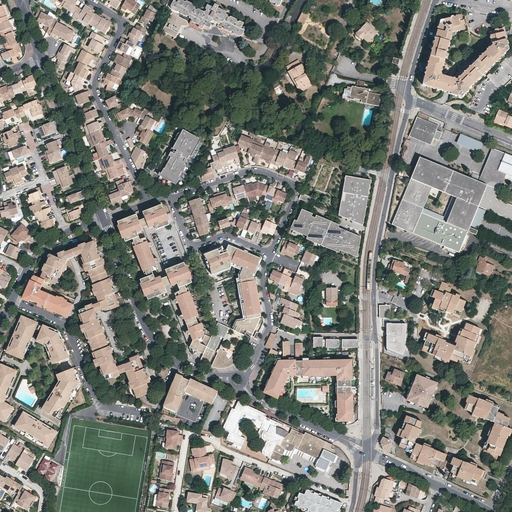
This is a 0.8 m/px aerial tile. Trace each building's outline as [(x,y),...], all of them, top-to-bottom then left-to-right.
[(66,0),(65,3),(64,5),(63,6),(74,14),(79,7),(76,5),(74,4),(76,2),(76,0),(66,0)] [(108,0),(110,1),(110,2),(113,4),(112,5),(112,6),(116,8),(121,0),(108,0)] [(141,5),(133,0),(125,0),(121,7),(126,10),(127,8),(128,7),(132,10),(132,11),(135,13),(141,5)] [(197,25),(196,26),(201,29),(203,25),(209,28),(211,24),(214,23),(215,22),(218,24),(221,23),(222,25),(223,26),(222,28),(238,36),(241,35),(243,32),(242,31),(242,29),(241,28),(241,26),(243,22),(240,20),(237,21),(236,18),(231,16),(228,16),(227,14),(225,13),(224,10),(218,7),(219,5),(215,2),(213,6),(207,3),(205,7),(202,8),(202,7),(198,8),(197,5),(194,6),(192,5),(191,3),(186,0),(184,0),(183,0),(177,0),(176,1),(174,0),(173,2),(172,1),(170,5),(171,8),(175,10),(178,10),(179,13),(184,15),(187,14),(188,17),(189,18),(190,21),(197,25)] [(0,22),(9,20),(3,5),(0,6),(0,22)] [(74,14),(73,17),(77,20),(79,18),(88,24),(89,23),(95,14),(92,12),(90,11),(90,10),(85,6),(82,10),(79,7),(74,14)] [(157,14),(147,9),(144,17),(143,19),(142,18),(140,21),(148,25),(150,21),(153,22),(157,14)] [(305,11),(303,9),(297,22),(302,25),(308,15),(304,13),(305,11)] [(54,18),(38,10),(36,16),(39,18),(38,20),(42,23),(46,24),(50,26),(47,32),(51,34),(52,32),(58,21),(54,18)] [(177,15),(176,14),(169,10),(167,13),(170,14),(179,19),(183,21),(186,22),(185,20),(183,18),(177,15)] [(102,18),(95,13),(95,14),(89,23),(93,26),(92,28),(95,30),(96,28),(105,34),(112,23),(107,20),(106,22),(102,19),(102,18)] [(179,19),(170,14),(161,32),(175,39),(181,26),(187,24),(186,22),(183,21),(179,19)] [(478,56),(474,59),(473,59),(472,60),(471,60),(471,61),(471,62),(470,64),(455,78),(440,73),(443,66),(445,58),(446,57),(447,56),(448,56),(448,55),(448,54),(447,54),(447,53),(446,53),(452,33),(453,32),(454,31),(465,28),(462,14),(441,19),(422,84),(449,92),(449,93),(461,96),(463,94),(462,93),(465,90),(508,48),(503,27),(489,30),(492,43),(479,55),(478,56)] [(77,20),(87,26),(88,24),(79,18),(77,20)] [(0,31),(1,36),(4,35),(6,34),(12,32),(13,31),(9,20),(0,22),(0,29),(1,31),(0,31)] [(58,21),(52,32),(56,34),(60,37),(69,41),(74,31),(67,28),(68,27),(58,21)] [(368,43),(374,36),(378,31),(367,21),(356,34),(357,36),(358,37),(358,38),(359,38),(361,39),(362,40),(363,39),(368,43)] [(137,29),(134,27),(132,31),(131,33),(130,32),(128,36),(130,37),(128,41),(134,44),(136,44),(141,33),(142,32),(137,29)] [(4,44),(6,47),(17,43),(12,32),(6,34),(9,42),(7,43),(4,44)] [(100,43),(103,37),(93,32),(90,38),(91,39),(89,43),(90,43),(88,47),(98,52),(99,50),(101,51),(104,45),(100,43)] [(377,38),(374,36),(368,43),(371,45),(377,38)] [(125,53),(126,53),(130,46),(131,47),(132,48),(133,46),(134,44),(128,41),(127,40),(125,44),(120,41),(119,43),(116,49),(125,53)] [(8,51),(1,54),(2,56),(4,60),(12,57),(14,63),(18,61),(16,57),(15,54),(18,53),(21,52),(18,43),(17,43),(6,47),(8,51)] [(60,49),(57,55),(58,56),(57,58),(59,59),(57,64),(63,67),(67,61),(65,60),(67,56),(69,57),(72,51),(75,53),(77,49),(65,43),(63,47),(62,50),(60,49)] [(275,49),(270,45),(264,55),(270,58),(275,49)] [(77,60),(80,62),(87,66),(91,58),(93,60),(95,56),(82,49),(77,60)] [(486,116),(496,93),(496,92),(497,92),(497,91),(511,77),(511,49),(479,80),(478,84),(468,107),(467,108),(476,112),(486,116)] [(127,54),(126,54),(124,57),(123,56),(118,54),(114,62),(116,63),(128,69),(128,68),(130,64),(129,63),(132,57),(127,54)] [(307,72),(301,63),(299,60),(287,66),(289,70),(288,70),(301,91),(307,88),(305,85),(311,82),(306,73),(307,72)] [(83,78),(84,78),(87,74),(85,73),(87,70),(88,66),(87,66),(80,62),(74,73),(83,78)] [(128,69),(116,63),(110,74),(111,74),(121,79),(125,72),(126,72),(128,69)] [(83,78),(74,73),(71,72),(67,80),(72,82),(75,91),(85,88),(83,85),(82,85),(81,83),(82,81),(83,78)] [(106,90),(112,91),(114,89),(113,88),(116,82),(119,84),(122,79),(121,79),(111,74),(110,74),(108,72),(106,76),(104,80),(103,83),(107,85),(106,90)] [(26,80),(23,81),(25,87),(26,88),(27,88),(29,87),(29,89),(34,87),(33,86),(36,85),(32,76),(29,77),(25,78),(26,80)] [(23,81),(23,80),(18,81),(19,83),(11,86),(15,95),(23,92),(21,88),(25,87),(23,81)] [(364,88),(366,81),(362,81),(359,80),(357,88),(361,88),(361,87),(364,88)] [(11,86),(11,84),(0,88),(0,90),(4,102),(16,97),(15,95),(11,86)] [(375,105),(379,106),(381,95),(376,94),(369,93),(370,89),(364,88),(361,87),(361,88),(357,88),(353,87),(353,88),(349,87),(348,89),(346,89),(345,94),(344,94),(343,97),(349,98),(349,96),(359,98),(358,100),(375,104),(375,105)] [(88,90),(75,95),(79,105),(90,100),(89,97),(88,97),(87,95),(88,95),(90,94),(88,90)] [(119,104),(115,96),(106,101),(107,103),(108,105),(109,105),(111,109),(115,107),(116,110),(123,106),(121,103),(119,104)] [(33,113),(41,110),(39,104),(38,104),(36,100),(23,105),(24,106),(18,108),(18,109),(22,118),(25,116),(24,113),(23,111),(31,108),(33,113)] [(88,107),(82,109),(84,114),(85,113),(88,120),(94,118),(98,116),(96,109),(92,111),(90,112),(88,107)] [(134,110),(129,107),(116,114),(120,121),(127,118),(126,116),(128,115),(129,117),(131,116),(135,118),(136,115),(139,117),(143,111),(139,109),(139,110),(136,108),(134,110)] [(508,124),(508,126),(511,127),(511,115),(509,114),(509,113),(498,108),(494,118),(503,122),(508,124)] [(5,120),(14,116),(13,112),(14,112),(12,109),(3,112),(4,115),(3,116),(5,120)] [(155,120),(147,115),(148,114),(143,111),(139,117),(144,120),(143,123),(145,124),(143,127),(149,130),(155,120)] [(417,119),(410,135),(431,144),(434,138),(435,136),(439,138),(440,133),(437,132),(437,130),(439,125),(418,116),(417,119)] [(95,122),(94,118),(88,120),(86,121),(84,122),(86,126),(88,125),(90,133),(101,129),(100,127),(99,123),(98,121),(95,122)] [(51,122),(39,127),(40,131),(43,130),(45,135),(54,132),(51,122)] [(135,134),(138,135),(140,136),(142,137),(141,140),(140,142),(147,146),(154,133),(151,131),(149,130),(143,127),(141,125),(140,125),(138,129),(141,131),(140,132),(137,131),(136,132),(135,134)] [(102,132),(101,129),(90,133),(93,140),(90,141),(93,146),(96,145),(105,141),(104,137),(103,138),(101,132),(102,132)] [(188,132),(183,129),(181,132),(177,140),(173,148),(174,149),(170,156),(171,156),(168,162),(169,162),(166,169),(164,168),(162,171),(160,176),(162,177),(168,180),(176,184),(180,177),(179,176),(182,171),(183,171),(200,138),(193,134),(188,132)] [(3,137),(5,141),(20,135),(18,132),(13,134),(12,130),(4,133),(5,136),(3,137)] [(254,139),(241,134),(237,143),(239,144),(238,144),(242,146),(242,145),(246,147),(245,149),(249,150),(252,143),(253,140),(254,139)] [(484,143),(461,134),(458,144),(481,153),(484,143)] [(8,144),(10,148),(18,145),(16,141),(21,139),(20,135),(5,141),(6,145),(8,144)] [(113,143),(112,139),(105,141),(96,145),(101,158),(102,157),(111,154),(108,145),(113,143)] [(411,140),(405,139),(400,164),(406,166),(411,140)] [(60,150),(56,140),(47,144),(49,150),(50,154),(59,150),(60,150)] [(264,145),(253,140),(249,150),(248,152),(252,154),(253,154),(255,155),(254,157),(253,161),(257,163),(259,158),(260,156),(263,148),(264,145)] [(240,162),(235,145),(223,149),(227,161),(234,158),(236,163),(240,162)] [(276,150),(264,145),(263,148),(260,156),(268,159),(267,161),(271,162),(276,150)] [(15,159),(25,155),(31,153),(29,149),(29,148),(27,148),(25,149),(24,146),(12,151),(15,159)] [(146,152),(136,146),(133,153),(135,154),(131,156),(138,170),(140,169),(142,166),(141,164),(144,162),(145,160),(143,157),(146,152)] [(511,156),(492,148),(478,181),(420,158),(392,225),(459,252),(467,232),(469,228),(478,206),(486,209),(511,220),(511,205),(497,198),(505,178),(507,174),(511,175),(511,156)] [(227,161),(223,149),(216,151),(217,155),(212,156),(214,162),(216,169),(216,170),(222,168),(221,165),(223,165),(224,167),(228,166),(227,161)] [(294,161),(298,153),(290,149),(288,155),(284,163),(289,165),(288,166),(291,167),(291,169),(294,170),(298,162),(294,161)] [(62,158),(59,150),(50,154),(49,154),(46,155),(48,159),(49,159),(51,163),(62,158)] [(288,155),(276,150),(271,162),(275,164),(276,163),(279,164),(279,163),(283,165),(284,163),(288,155)] [(102,157),(107,169),(108,169),(123,163),(121,159),(114,162),(111,154),(102,157)] [(304,173),(311,157),(306,156),(304,161),(302,161),(303,159),(300,157),(298,162),(294,170),(294,172),(297,174),(298,170),(299,169),(300,169),(300,171),(304,173)] [(216,169),(214,162),(208,163),(205,170),(206,173),(203,175),(201,177),(202,181),(212,178),(215,177),(212,170),(216,169)] [(124,167),(123,163),(108,169),(112,179),(126,173),(124,169),(123,170),(122,168),(123,167),(124,167)] [(14,167),(20,184),(24,182),(22,177),(21,176),(27,173),(24,166),(18,168),(17,167),(17,166),(14,167)] [(55,177),(56,181),(69,176),(65,166),(60,168),(60,169),(57,170),(53,172),(56,177),(55,177)] [(16,185),(20,184),(14,167),(10,169),(11,171),(4,174),(7,181),(14,178),(14,180),(16,185)] [(151,173),(151,171),(146,169),(142,176),(148,179),(151,173)] [(73,184),(70,176),(69,176),(56,181),(57,185),(60,184),(62,183),(64,188),(73,184)] [(371,180),(346,176),(342,198),(339,215),(363,226),(371,180)] [(124,183),(123,179),(116,182),(118,188),(122,197),(132,193),(128,183),(125,184),(125,183),(124,183)] [(129,181),(125,183),(125,184),(128,183),(132,193),(134,192),(129,181)] [(266,186),(258,182),(252,184),(248,186),(247,185),(243,186),(247,197),(247,199),(257,195),(261,197),(262,194),(266,186)] [(243,186),(243,185),(232,188),(236,200),(247,197),(243,186)] [(277,190),(274,189),(274,188),(270,186),(269,187),(266,185),(266,186),(262,194),(266,196),(265,198),(273,201),(277,190)] [(123,200),(118,188),(110,192),(111,194),(108,195),(112,204),(123,200)] [(281,192),(277,190),(273,201),(272,202),(277,204),(278,201),(283,203),(287,194),(284,193),(281,192)] [(32,202),(33,205),(40,202),(39,199),(40,199),(39,195),(40,195),(38,191),(29,195),(30,197),(28,198),(30,202),(32,202)] [(70,204),(85,198),(82,191),(67,197),(68,198),(69,203),(70,204)] [(221,192),(217,193),(221,205),(225,204),(229,203),(229,205),(233,203),(231,196),(227,197),(225,191),(221,192)] [(312,195),(303,192),(301,197),(310,201),(312,195)] [(221,205),(217,193),(213,195),(214,197),(209,199),(211,203),(207,204),(209,211),(213,210),(213,208),(216,207),(221,205)] [(203,206),(200,198),(189,201),(191,206),(188,207),(189,210),(192,210),(203,206)] [(17,205),(13,206),(12,200),(7,201),(8,202),(11,216),(15,215),(19,214),(17,205)] [(34,210),(35,213),(42,210),(41,206),(46,204),(44,201),(40,202),(33,205),(30,206),(32,211),(34,210)] [(0,208),(0,207),(0,212),(1,213),(2,217),(6,216),(7,220),(11,219),(11,218),(11,216),(8,202),(4,203),(4,207),(5,208),(3,209),(3,207),(0,208)] [(144,212),(146,219),(149,226),(150,228),(155,226),(157,230),(170,225),(168,220),(169,219),(165,209),(164,210),(162,205),(152,209),(144,212)] [(77,210),(75,206),(67,209),(72,220),(78,217),(80,217),(81,216),(82,215),(80,208),(77,210)] [(205,214),(203,206),(192,210),(193,214),(191,215),(192,219),(205,214)] [(469,228),(477,231),(486,209),(478,206),(469,228)] [(51,211),(50,207),(49,207),(42,210),(35,213),(37,216),(38,216),(40,220),(41,219),(47,217),(46,213),(51,211)] [(343,224),(301,208),(296,220),(293,219),(289,231),(307,238),(307,240),(338,251),(338,249),(358,257),(362,235),(342,228),(343,224)] [(209,222),(206,214),(205,214),(192,219),(193,222),(195,221),(197,226),(209,222)] [(133,239),(139,236),(138,233),(143,231),(142,228),(140,221),(137,215),(129,218),(119,222),(120,226),(119,227),(123,237),(124,237),(126,241),(133,239)] [(50,219),(48,216),(47,217),(41,219),(42,222),(41,223),(43,228),(44,227),(45,230),(55,226),(53,222),(52,223),(51,219),(50,219)] [(247,219),(240,216),(238,221),(236,226),(247,231),(250,225),(245,223),(247,219)] [(229,222),(228,218),(218,221),(220,229),(223,228),(227,227),(232,225),(235,227),(238,221),(234,219),(233,222),(232,221),(229,222)] [(277,225),(265,220),(263,225),(260,232),(264,233),(265,232),(267,233),(273,235),(277,225)] [(258,224),(251,221),(250,225),(247,231),(254,234),(256,231),(260,232),(263,225),(258,223),(258,224)] [(208,223),(197,226),(198,230),(200,236),(209,233),(207,228),(210,228),(208,223)] [(30,231),(22,224),(17,230),(29,241),(31,238),(27,234),(30,231)] [(0,243),(1,244),(3,241),(8,231),(1,227),(0,228),(0,243)] [(29,241),(17,230),(11,236),(19,243),(22,240),(26,244),(29,241)] [(145,274),(147,273),(152,271),(158,269),(157,266),(156,263),(157,262),(158,262),(159,262),(159,261),(159,260),(159,259),(158,259),(157,258),(156,258),(154,259),(150,247),(151,246),(152,246),(153,246),(153,245),(153,244),(152,243),(151,243),(150,243),(149,243),(147,240),(146,238),(140,240),(135,242),(133,243),(134,246),(143,271),(143,270),(145,274)] [(49,257),(40,278),(44,280),(54,284),(57,276),(59,277),(60,277),(69,258),(82,253),(83,256),(82,256),(87,270),(88,270),(90,269),(93,276),(106,271),(100,254),(100,253),(100,252),(100,251),(99,250),(98,250),(97,247),(96,247),(93,240),(86,243),(79,246),(66,251),(59,253),(58,251),(55,252),(55,253),(54,254),(52,253),(51,253),(50,253),(49,253),(49,254),(48,255),(49,256),(49,257)] [(283,255),(284,255),(284,254),(288,256),(289,254),(292,255),(293,253),(296,246),(285,241),(280,254),(283,255)] [(19,253),(20,249),(11,244),(9,248),(6,254),(16,259),(18,256),(17,256),(19,253)] [(255,274),(256,275),(258,270),(260,265),(263,259),(258,257),(257,258),(254,257),(254,256),(251,254),(251,256),(246,253),(246,252),(239,249),(238,250),(235,249),(236,248),(230,245),(228,250),(229,252),(225,253),(225,252),(224,250),(220,251),(219,250),(205,255),(207,257),(209,260),(207,261),(207,263),(208,266),(209,268),(210,270),(212,270),(213,272),(213,275),(231,268),(231,266),(232,266),(232,265),(236,266),(239,267),(238,270),(243,271),(242,272),(242,273),(243,274),(242,277),(243,279),(241,279),(242,283),(240,284),(242,297),(244,296),(245,300),(245,303),(243,304),(245,316),(247,316),(248,320),(246,320),(238,321),(234,330),(247,336),(249,334),(253,336),(261,320),(260,318),(262,317),(262,313),(261,314),(260,309),(258,309),(257,306),(259,305),(258,301),(259,301),(258,293),(257,293),(256,289),(254,289),(254,286),(256,285),(255,281),(256,281),(255,277),(254,277),(255,274)] [(316,255),(305,251),(301,260),(305,261),(308,262),(307,264),(312,266),(316,255)] [(479,257),(474,270),(490,277),(494,267),(484,263),(486,260),(479,257)] [(404,264),(395,261),(395,262),(392,261),(391,267),(388,266),(387,270),(387,269),(385,276),(390,277),(392,273),(401,276),(403,268),(404,264)] [(416,270),(419,264),(413,262),(410,268),(416,270)] [(179,288),(185,285),(192,282),(190,277),(191,277),(187,267),(186,267),(186,266),(180,269),(174,271),(167,274),(171,283),(172,286),(178,284),(179,288)] [(290,274),(287,273),(288,270),(284,268),(282,274),(278,283),(285,286),(283,289),(288,291),(290,289),(290,287),(294,279),(289,277),(290,274)] [(403,268),(401,276),(406,277),(408,276),(410,270),(403,268)] [(276,271),(272,270),(269,279),(274,281),(273,284),(277,286),(278,283),(282,274),(278,272),(276,271)] [(508,277),(493,270),(490,276),(505,283),(508,277)] [(7,272),(3,271),(0,276),(0,285),(5,288),(11,277),(7,275),(6,277),(5,277),(6,275),(7,272)] [(113,287),(106,271),(93,276),(95,283),(93,284),(99,301),(93,304),(86,307),(79,309),(84,323),(82,324),(87,338),(88,338),(90,337),(93,344),(95,351),(93,352),(92,352),(96,360),(97,364),(97,365),(100,365),(102,369),(103,372),(105,378),(126,371),(130,383),(132,387),(132,388),(133,388),(137,397),(141,396),(144,395),(143,392),(150,390),(147,383),(149,382),(146,374),(145,372),(145,371),(146,371),(146,370),(146,369),(146,368),(145,368),(144,367),(143,368),(141,361),(138,362),(135,355),(128,358),(129,359),(129,361),(123,363),(116,366),(115,363),(116,362),(116,361),(116,360),(116,359),(115,359),(114,359),(114,358),(98,318),(99,318),(99,317),(99,316),(99,315),(98,314),(97,314),(96,314),(95,311),(103,309),(109,306),(109,308),(110,309),(117,306),(115,300),(117,299),(114,292),(115,291),(115,290),(115,289),(115,288),(114,288),(113,288),(113,287)] [(148,276),(140,279),(142,283),(142,284),(141,285),(145,295),(146,295),(147,296),(148,300),(159,295),(167,292),(165,286),(164,286),(161,276),(155,278),(154,274),(148,276)] [(305,277),(301,275),(301,276),(300,278),(295,276),(294,279),(290,287),(299,290),(305,277)] [(32,280),(30,279),(27,286),(25,292),(27,293),(25,297),(30,300),(29,302),(37,305),(38,303),(46,307),(56,311),(56,312),(68,318),(73,305),(67,302),(64,301),(64,299),(61,297),(60,299),(56,297),(43,291),(42,292),(39,291),(40,290),(41,288),(39,287),(40,284),(32,280)] [(431,308),(432,309),(438,311),(439,309),(446,312),(453,315),(453,314),(460,316),(466,301),(459,299),(460,297),(453,295),(449,293),(451,287),(448,286),(441,283),(438,291),(435,290),(432,298),(435,299),(431,308)] [(203,353),(207,346),(200,343),(198,338),(204,336),(206,333),(188,288),(186,289),(180,291),(175,293),(176,296),(177,298),(177,299),(175,300),(175,301),(174,301),(174,302),(175,302),(175,303),(176,303),(177,303),(178,303),(182,311),(183,315),(181,315),(181,316),(180,316),(180,317),(180,318),(181,318),(181,319),(182,319),(183,319),(184,318),(186,322),(188,328),(189,331),(188,331),(188,332),(187,332),(187,333),(187,334),(187,335),(188,335),(189,335),(191,335),(192,338),(193,341),(190,347),(199,351),(203,353)] [(336,288),(321,288),(320,308),(337,308),(336,288)] [(298,305),(285,299),(281,297),(279,302),(283,303),(285,304),(282,313),(293,317),(296,311),(298,305)] [(379,305),(379,318),(390,318),(389,305),(379,305)] [(281,312),(280,312),(278,317),(282,319),(280,322),(285,324),(286,322),(291,324),(290,326),(294,328),(296,324),(300,326),(302,321),(297,319),(293,317),(282,313),(281,312)] [(38,323),(39,321),(24,315),(23,316),(22,318),(20,323),(16,332),(15,331),(12,337),(14,338),(12,343),(10,347),(8,352),(7,353),(21,359),(22,357),(23,358),(25,353),(24,353),(27,343),(29,341),(34,328),(36,329),(36,327),(38,323)] [(202,364),(206,365),(207,365),(208,364),(209,364),(221,337),(225,339),(230,328),(217,322),(207,346),(203,353),(201,358),(201,360),(201,361),(201,362),(201,363),(202,363),(202,364)] [(406,350),(406,323),(386,323),(386,348),(404,355),(406,350)] [(442,340),(435,337),(426,333),(423,340),(425,341),(422,348),(429,351),(429,353),(435,356),(442,359),(443,357),(450,360),(450,359),(451,357),(458,360),(458,359),(468,363),(471,356),(474,349),(473,349),(476,342),(479,336),(477,335),(480,328),(466,323),(464,330),(462,329),(460,336),(457,343),(455,347),(445,343),(446,341),(442,340)] [(58,332),(49,328),(50,326),(45,324),(44,326),(43,325),(41,329),(37,338),(39,339),(49,344),(50,346),(51,349),(49,350),(54,361),(54,362),(68,357),(67,355),(69,355),(67,350),(65,350),(63,345),(65,344),(62,337),(61,338),(58,332)] [(60,330),(50,326),(49,328),(58,332),(61,338),(62,337),(63,337),(60,330)] [(271,333),(265,346),(271,349),(268,356),(275,359),(278,352),(272,349),(277,339),(274,337),(275,335),(271,333)] [(358,348),(358,340),(326,340),(323,340),(323,338),(314,338),(314,348),(323,348),(323,347),(326,347),(326,348),(339,348),(339,347),(358,348)] [(229,368),(234,365),(233,364),(234,363),(236,364),(238,361),(240,363),(245,352),(241,349),(238,353),(237,353),(234,357),(233,359),(232,360),(229,361),(227,356),(228,355),(229,353),(228,352),(227,351),(226,351),(224,352),(221,347),(212,368),(213,368),(215,369),(219,369),(222,369),(225,369),(229,368)] [(267,386),(264,392),(278,399),(280,395),(284,387),(287,380),(289,376),(296,376),(303,376),(310,375),(310,377),(323,377),(323,375),(330,375),(337,375),(338,387),(338,394),(338,401),(338,407),(338,422),(346,422),(353,422),(353,415),(353,394),(352,394),(352,380),(352,373),(351,366),(351,360),(330,361),(322,361),(310,361),(302,361),(296,361),(296,360),(281,360),(279,360),(276,365),(276,367),(277,367),(274,374),(271,380),(268,386),(267,386)] [(16,371),(12,369),(10,368),(3,365),(2,366),(0,371),(0,418),(4,421),(5,419),(12,408),(13,407),(7,403),(6,404),(3,402),(3,401),(6,395),(7,392),(6,391),(7,388),(8,389),(11,383),(13,377),(15,378),(17,373),(15,372),(16,371)] [(76,379),(74,374),(76,373),(75,370),(74,369),(74,368),(72,369),(72,368),(70,368),(70,370),(59,374),(57,375),(59,380),(61,379),(61,380),(57,386),(56,386),(54,389),(56,390),(54,392),(45,408),(44,410),(56,417),(57,416),(60,412),(59,411),(60,408),(62,409),(67,400),(68,401),(72,395),(70,394),(72,391),(71,390),(73,387),(76,389),(79,382),(78,378),(76,379)] [(392,372),(388,381),(399,385),(404,373),(393,369),(392,372)] [(182,375),(177,373),(176,374),(173,381),(176,382),(178,376),(181,378),(182,377),(182,375)] [(411,389),(408,396),(407,399),(410,401),(424,406),(427,408),(430,400),(433,393),(435,389),(436,385),(437,383),(429,379),(425,377),(417,374),(416,378),(413,385),(411,389)] [(207,386),(190,379),(190,380),(182,377),(181,378),(178,376),(176,382),(173,381),(172,386),(174,387),(173,389),(171,388),(167,396),(164,404),(178,410),(179,410),(184,397),(183,397),(183,395),(183,394),(184,394),(185,394),(185,393),(185,392),(212,404),(218,391),(208,387),(207,389),(206,389),(207,387),(207,386)] [(45,408),(54,392),(53,391),(43,407),(45,408)] [(497,412),(499,408),(492,405),(492,403),(485,400),(478,398),(478,399),(468,395),(466,402),(467,402),(469,403),(466,410),(472,412),(472,414),(479,417),(486,420),(486,419),(495,422),(492,429),(489,436),(487,443),(484,450),(482,455),(493,460),(494,458),(497,459),(499,455),(502,449),(503,449),(508,435),(511,428),(507,427),(509,420),(504,418),(505,416),(505,415),(497,412)] [(59,417),(68,401),(67,400),(62,409),(60,408),(59,411),(60,412),(57,416),(59,417)] [(266,414),(237,400),(233,408),(231,408),(221,429),(228,432),(225,439),(241,446),(244,438),(236,434),(244,417),(261,424),(259,428),(262,430),(260,433),(260,435),(260,436),(261,437),(261,438),(266,440),(262,449),(262,450),(262,451),(262,452),(263,453),(264,454),(274,459),(275,459),(277,460),(278,459),(279,459),(280,458),(281,457),(285,449),(287,450),(288,451),(289,451),(290,451),(292,450),(292,449),(293,448),(293,447),(317,459),(315,464),(315,465),(316,466),(326,470),(328,465),(330,466),(331,466),(332,465),(336,455),(333,453),(334,449),(331,448),(332,444),(305,432),(304,434),(292,429),(290,433),(287,433),(286,433),(285,434),(285,435),(284,436),(277,432),(277,430),(277,429),(277,428),(275,426),(277,422),(265,416),(266,414)] [(178,410),(164,404),(163,407),(162,410),(176,416),(177,413),(178,410)] [(14,409),(12,408),(5,419),(7,420),(14,409)] [(178,423),(180,417),(174,416),(174,415),(162,411),(160,417),(172,422),(172,421),(178,423)] [(38,420),(25,412),(24,414),(36,421),(37,420),(38,420)] [(26,432),(32,436),(35,438),(36,436),(39,438),(38,439),(44,443),(43,444),(47,447),(48,445),(50,446),(57,434),(55,433),(42,425),(40,424),(41,422),(37,420),(36,421),(24,414),(23,413),(15,426),(17,427),(16,428),(20,431),(21,429),(26,432)] [(353,415),(353,422),(346,422),(346,425),(349,424),(351,423),(354,422),(355,421),(355,415),(353,415)] [(419,428),(422,421),(408,416),(406,422),(404,422),(402,429),(399,434),(399,436),(402,437),(400,444),(406,446),(405,448),(405,450),(412,452),(411,456),(418,459),(418,460),(425,463),(431,466),(432,464),(437,466),(439,466),(442,460),(445,461),(448,454),(431,447),(424,444),(424,445),(424,446),(416,443),(415,442),(416,441),(418,436),(420,429),(419,428)] [(56,431),(43,423),(42,425),(55,433),(56,431)] [(165,438),(166,438),(172,439),(174,439),(181,440),(181,437),(181,435),(177,434),(177,431),(166,430),(165,438)] [(0,447),(1,448),(0,449),(0,450),(2,452),(9,441),(0,435),(0,447)] [(39,438),(36,436),(35,438),(32,436),(31,438),(43,444),(44,443),(38,439),(39,438)] [(392,445),(391,439),(383,436),(382,439),(381,441),(382,445),(383,449),(389,452),(392,445)] [(171,443),(172,439),(166,438),(164,448),(175,449),(175,446),(176,444),(173,443),(171,443)] [(13,444),(5,457),(9,459),(10,458),(11,456),(18,460),(24,451),(13,444)] [(215,459),(214,455),(209,455),(208,457),(209,459),(206,459),(206,457),(206,454),(207,454),(208,452),(208,446),(193,448),(193,454),(196,454),(197,458),(191,458),(192,468),(198,467),(210,466),(211,464),(211,459),(215,459)] [(22,467),(21,468),(27,472),(34,460),(28,456),(29,453),(24,450),(24,451),(18,460),(17,463),(16,463),(22,467)] [(50,459),(45,456),(36,472),(42,476),(43,474),(45,475),(44,477),(50,480),(58,466),(52,463),(51,465),(49,464),(50,462),(48,461),(50,459)] [(478,483),(481,476),(486,478),(488,474),(489,472),(477,466),(477,465),(470,463),(454,456),(451,464),(454,465),(451,471),(454,472),(458,474),(457,476),(464,479),(471,482),(472,480),(478,483)] [(231,460),(227,459),(223,458),(219,472),(223,473),(224,471),(228,473),(227,475),(228,477),(231,478),(236,466),(232,464),(232,465),(230,464),(230,463),(231,460)] [(162,465),(160,479),(170,481),(171,475),(173,462),(161,460),(160,464),(162,465)] [(254,469),(245,466),(240,480),(260,487),(264,476),(256,473),(252,472),(253,470),(254,469)] [(502,480),(490,475),(488,479),(497,487),(499,484),(502,480)] [(19,492),(23,486),(14,480),(11,478),(7,476),(5,478),(2,484),(14,492),(13,493),(17,495),(19,492)] [(260,487),(259,488),(265,490),(270,492),(269,495),(276,498),(278,493),(280,494),(282,490),(283,490),(285,485),(273,480),(273,481),(272,480),(271,481),(269,481),(270,478),(269,478),(264,476),(260,487)] [(382,480),(381,480),(378,487),(388,490),(389,488),(391,488),(393,481),(384,479),(383,479),(382,480)] [(417,490),(417,487),(406,482),(404,489),(407,490),(406,493),(410,495),(409,496),(416,498),(418,490),(417,490)] [(377,497),(376,501),(383,503),(384,498),(385,495),(389,496),(391,491),(388,490),(378,487),(375,496),(377,497)] [(167,508),(170,490),(159,488),(157,501),(156,501),(155,506),(167,508)] [(220,497),(229,500),(232,501),(236,492),(226,488),(225,490),(223,490),(218,488),(214,497),(219,499),(220,497)] [(299,492),(294,504),(313,511),(338,511),(342,504),(306,489),(304,494),(299,492)] [(35,496),(25,491),(23,494),(22,493),(19,492),(17,495),(14,500),(15,501),(18,502),(16,504),(26,510),(28,506),(32,501),(35,496)] [(201,494),(188,492),(187,502),(197,503),(197,504),(196,511),(197,509),(200,511),(209,511),(211,511),(206,507),(206,506),(207,499),(202,499),(201,498),(201,494)] [(281,509),(279,505),(272,502),(270,505),(272,509),(268,510),(267,511),(281,511),(281,510),(280,511),(279,510),(280,509),(281,509)]
